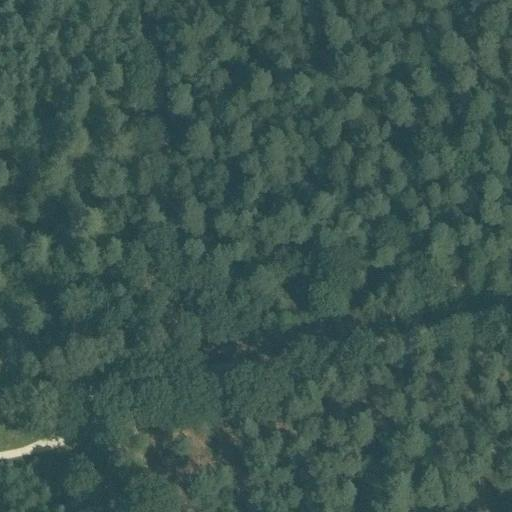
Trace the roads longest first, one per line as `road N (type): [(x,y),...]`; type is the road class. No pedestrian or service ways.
road 1 (track): [(0,411),(511,322)]
road 2 (track): [(193,388),(141,0)]
